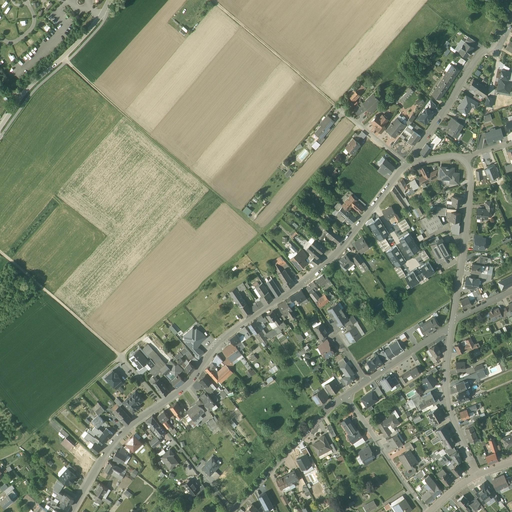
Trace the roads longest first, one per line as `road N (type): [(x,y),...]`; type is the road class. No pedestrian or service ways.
road 1 (residential): [(70,511),(120,432),(188,383),(223,337),(322,266),(374,204)]
road 2 (track): [(358,125),(261,231),(146,331)]
road 3 (track): [(261,231),(63,56)]
road 4 (residential): [(414,161),(479,52),(511,14)]
road 5 (unclassified): [(0,129),(109,0)]
road 6 (track): [(212,0),(340,109)]
road 7 (residential): [(464,159),(470,178),(452,321)]
road 8 (residential): [(232,511),(346,395)]
road 9 (track): [(121,354),(0,251)]
road 10 (residential): [(451,325),(445,380),(476,475)]
road 11 (residential): [(346,395),(426,511)]
road 12 (track): [(21,441),(121,354)]
road 13 (residential): [(346,395),(451,325)]
